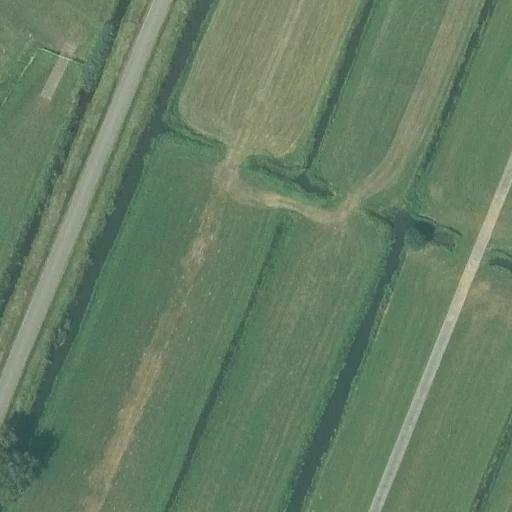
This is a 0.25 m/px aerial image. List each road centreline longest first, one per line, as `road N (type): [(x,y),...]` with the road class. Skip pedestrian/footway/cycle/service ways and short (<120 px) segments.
road 1 (unclassified): [(0,400),(161,0)]
road 2 (track): [(373,511),(511,161)]
